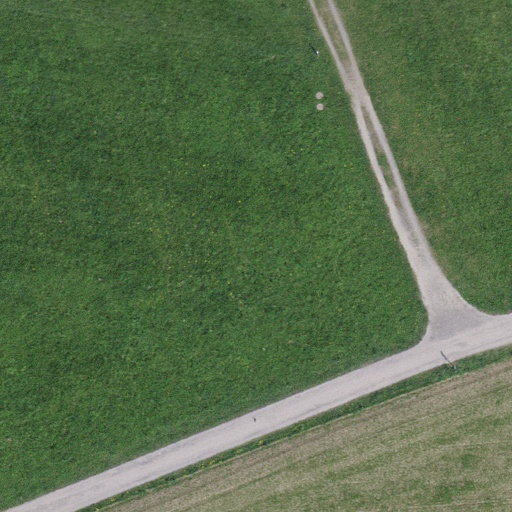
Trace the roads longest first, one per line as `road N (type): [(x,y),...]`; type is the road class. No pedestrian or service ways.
road 1 (track): [(511,328),(39,511)]
road 2 (track): [(459,346),(323,0)]
